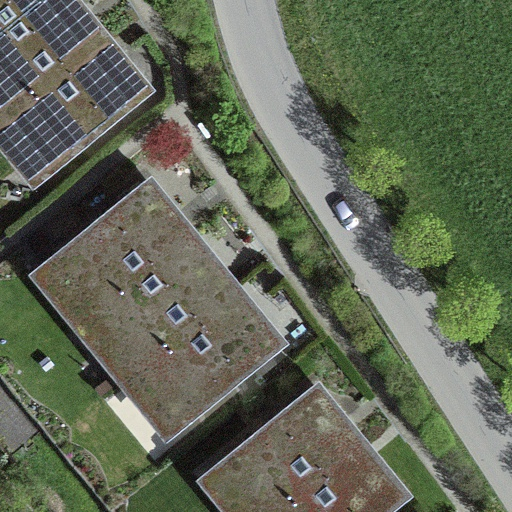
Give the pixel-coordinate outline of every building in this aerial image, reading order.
[(103,30),(78,0),(33,0),(0,27),(0,94),(10,106),(103,30)] [(0,0),(0,27),(33,0),(0,0)] [(147,85),(103,30),(10,106),(53,161),(147,85)] [(54,255),(98,308),(196,227),(151,174),(54,255)] [(239,279),(196,227),(98,308),(142,360),(239,279)] [(281,329),(239,279),(142,360),(184,410),(281,329)] [(218,459),(265,511),(269,511),(357,435),(308,380),(218,459)] [(376,511),(404,488),(357,435),(269,511),(376,511)]
